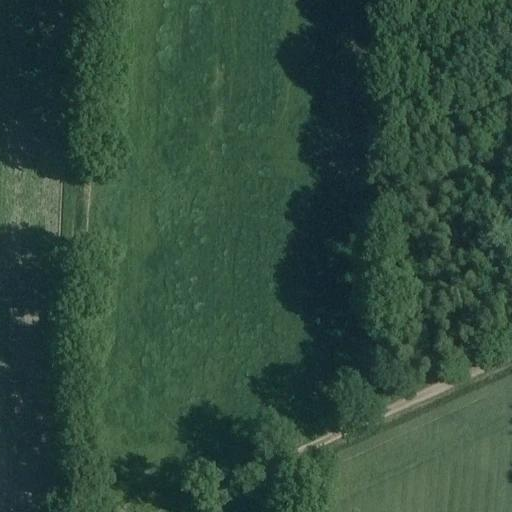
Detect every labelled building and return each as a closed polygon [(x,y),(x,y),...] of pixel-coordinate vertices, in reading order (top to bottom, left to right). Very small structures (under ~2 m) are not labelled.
[(386,41),(371,41),(371,53),(386,53),(386,41)] [(385,56),(372,55),(371,79),(384,79),(385,56)] [(386,83),(369,82),(368,101),(385,101),(386,83)] [(385,104),(369,103),(368,113),(385,113),(385,104)] [(366,133),(368,133),(387,134),(388,117),(368,115),(366,133)] [(388,134),(387,134),(368,133),(363,185),(384,186),(388,134)]
